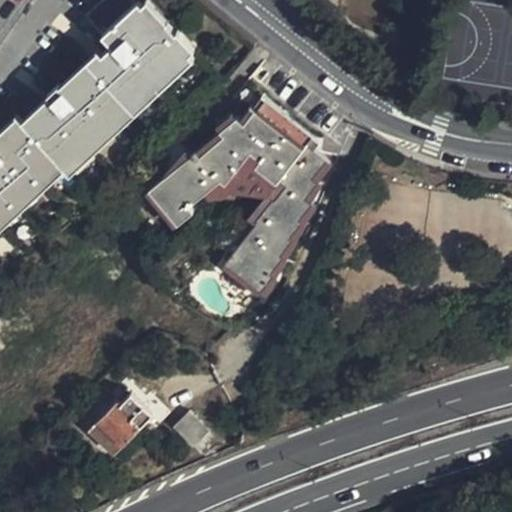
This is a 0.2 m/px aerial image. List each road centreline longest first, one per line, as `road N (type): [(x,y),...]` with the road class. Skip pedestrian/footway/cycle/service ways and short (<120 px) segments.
road 1 (trunk): [(511,393),(258,475),(175,511)]
road 2 (unknown): [(399,118),(265,391)]
road 3 (tertiary): [(290,38),(399,118),(511,146)]
road 4 (trunk): [(288,511),(511,447)]
